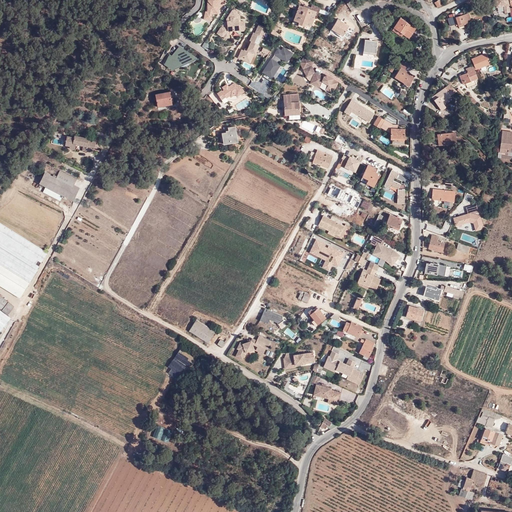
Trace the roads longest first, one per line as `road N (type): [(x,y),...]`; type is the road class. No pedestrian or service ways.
road 1 (residential): [(222,358),(106,285),(168,162),(179,155)]
road 2 (residential): [(415,126),(415,257),(382,332)]
road 3 (unclassified): [(0,345),(98,166)]
road 4 (residential): [(222,358),(322,188)]
road 5 (residential): [(511,479),(346,425)]
road 6 (residential): [(319,443),(305,410),(222,358)]
road 7 (residential): [(200,0),(181,33),(220,64),(202,98)]
